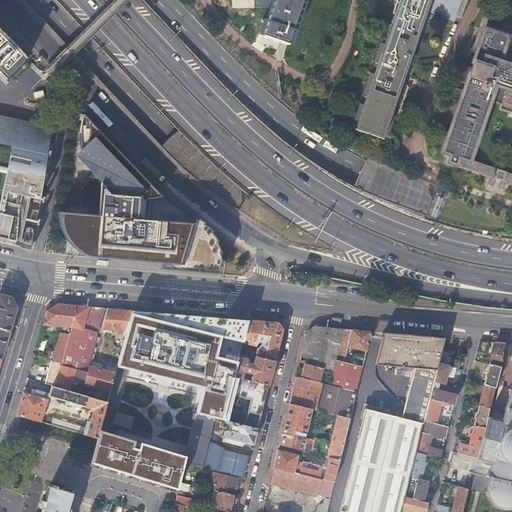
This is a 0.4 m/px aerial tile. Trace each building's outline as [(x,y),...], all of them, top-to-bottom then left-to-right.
[(271,6),(261,36),(287,44),(302,0),(254,0),(255,7),(271,6)] [(356,130),(382,138),(383,133),(389,134),(396,115),(390,113),(394,102),(399,104),(406,85),(401,83),(404,72),(410,74),(416,55),(411,52),(426,10),(429,11),(454,21),(462,0),(395,0),(397,0),(401,1),(386,44),(380,42),(373,62),(379,64),(375,74),(370,72),(363,92),(369,94),(365,105),(360,103),(353,122),(358,124),(356,130)] [(490,178),(487,186),(503,191),(506,183),(511,185),(511,58),(511,56),(511,30),(496,25),(497,24),(487,21),(442,152),(449,154),(446,163),(490,178)] [(0,30),(0,73),(7,80),(10,77),(15,82),(30,67),(25,61),(27,59),(0,30)] [(161,269),(218,274),(219,263),(219,257),(218,250),(216,243),(214,237),(211,232),(208,229),(207,227),(202,224),(195,219),(193,223),(146,219),(146,212),(148,212),(149,211),(149,210),(149,209),(149,208),(149,207),(148,206),(147,206),(147,199),(152,199),(157,197),(161,196),(84,114),(77,114),(77,120),(83,120),(82,125),(81,135),(81,141),(82,148),(85,158),(94,175),(80,187),(79,205),(98,206),(94,257),(162,263),(161,269)] [(0,115),(0,237),(20,242),(18,247),(30,249),(42,198),(39,197),(48,143),(51,125),(0,115)] [(51,125),(48,143),(53,144),(53,141),(56,142),(61,115),(52,115),(51,125)] [(0,359),(2,360),(10,333),(18,307),(11,296),(0,293),(0,359)] [(70,331),(77,306),(58,305),(48,312),(43,326),(46,326),(53,327),(53,329),(56,329),(56,327),(68,328),(68,330),(70,331)] [(90,307),(77,306),(70,331),(69,336),(61,363),(61,366),(76,370),(87,373),(89,367),(92,353),(96,341),(97,338),(98,333),(84,330),(90,307)] [(96,308),(90,307),(84,330),(98,333),(105,309),(96,308)] [(112,310),(108,309),(102,330),(127,332),(128,329),(132,311),(112,310)] [(265,323),(249,321),(244,342),(243,343),(256,346),(260,342),(262,344),(257,349),(256,356),(256,357),(275,362),(283,330),(279,324),(265,323)] [(305,365),(302,379),(320,384),(324,369),(333,371),(336,361),(337,355),(344,330),(314,327),(311,329),(308,331),(300,363),(305,365)] [(361,331),(344,330),(337,355),(346,357),(348,348),(367,353),(372,332),(361,331)] [(55,362),(61,363),(69,336),(61,333),(55,353),(50,351),(48,359),(53,361),(55,362)] [(445,339),(385,333),(376,365),(415,369),(404,408),(402,420),(424,425),(425,422),(430,400),(438,371),(437,371),(445,339)] [(99,342),(96,341),(92,353),(99,355),(102,343),(99,342)] [(490,342),(481,342),(478,354),(485,356),(487,354),(490,342)] [(506,344),(496,343),(490,365),(501,367),(503,360),(502,359),(506,344)] [(360,363),(365,356),(358,351),(353,357),(360,363)] [(443,353),(438,371),(430,400),(444,403),(454,406),(457,395),(438,390),(440,384),(445,385),(447,377),(450,367),(457,368),(458,361),(449,358),(450,354),(443,353)] [(240,357),(239,359),(234,378),(241,379),(244,372),(253,375),(251,382),(269,386),(271,375),(275,362),(256,357),(254,365),(254,367),(252,367),(252,366),(250,364),(247,364),(248,360),(240,357)] [(329,385),(357,393),(363,369),(336,361),(333,371),(329,385)] [(45,385),(52,387),(70,392),(72,386),(78,388),(80,383),(84,384),(87,373),(76,370),(61,366),(61,363),(55,362),(53,368),(50,367),(49,373),(45,385)] [(487,364),(476,362),(474,369),(485,371),(487,364)] [(501,367),(490,365),(485,385),(496,387),(501,367)] [(84,384),(110,391),(115,374),(89,367),(87,373),(84,384)] [(454,379),(457,368),(450,367),(447,377),(454,379)] [(296,378),(290,404),(312,410),(338,416),(350,419),(356,398),(357,393),(329,385),(323,384),(322,384),(320,384),(302,379),(296,378)] [(490,409),(496,387),(485,385),(480,406),(490,409)] [(23,393),(17,416),(97,439),(100,427),(107,402),(81,395),(70,392),(52,387),(50,395),(37,391),(36,394),(35,396),(23,393)] [(511,389),(510,389),(509,389),(508,391),(509,391),(508,395),(509,396),(506,406),(505,406),(504,411),(505,411),(502,421),(500,422),(491,420),(491,419),(488,418),(485,428),(477,459),(475,459),(472,473),(488,477),(488,478),(491,479),(488,489),(488,495),(490,500),(493,504),(497,507),(501,508),(507,509),(511,508),(511,507),(511,389)] [(340,461),(336,478),(340,479),(360,399),(356,398),(350,419),(340,461)] [(430,400),(425,422),(436,424),(440,405),(443,406),(444,403),(430,400)] [(282,434),(279,445),(303,451),(306,439),(305,438),(312,410),(290,404),(282,434)] [(488,418),(490,409),(480,406),(475,426),(485,428),(488,418)] [(401,511),(402,511),(405,497),(410,477),(417,453),(424,425),(402,420),(399,419),(365,410),(340,511),(401,511)] [(215,418),(197,414),(197,413),(187,453),(184,462),(243,478),(249,456),(227,451),(209,442),(215,418)] [(311,453),(319,455),(340,461),(350,419),(338,416),(330,445),(321,443),(314,441),(311,453)] [(254,446),(258,428),(222,420),(221,427),(233,430),(232,433),(226,431),(224,438),(254,446)] [(426,455),(440,459),(442,452),(429,449),(432,436),(445,439),(448,428),(436,424),(425,422),(424,425),(417,453),(426,455)] [(314,441),(321,443),(325,427),(318,425),(317,431),(317,430),(314,441)] [(477,459),(485,428),(475,426),(469,446),(461,444),(458,454),(475,459),(477,459)] [(455,439),(452,453),(457,454),(461,440),(455,439)] [(276,459),(274,467),(277,468),(335,483),(336,478),(340,461),(319,455),(319,460),(325,461),(323,469),(320,468),(320,467),(304,462),(304,465),(297,463),(299,455),(278,450),(276,459)] [(417,453),(410,477),(418,479),(421,480),(424,466),(426,467),(427,463),(424,462),(426,455),(417,453)] [(335,483),(277,468),(275,475),(273,482),(331,497),(335,483)] [(216,485),(214,491),(218,492),(235,496),(237,487),(239,479),(219,474),(214,473),(213,477),(215,478),(213,484),(216,485)] [(418,479),(413,499),(423,502),(428,482),(426,481),(421,480),(418,479)] [(51,488),(49,487),(41,511),(66,511),(72,494),(56,489),(57,487),(52,485),(51,488)] [(462,511),(468,490),(458,487),(452,511),(462,511)] [(235,496),(218,492),(214,509),(226,511),(230,511),(233,504),(235,496)] [(189,500),(176,497),(174,504),(184,507),(187,507),(189,500)] [(413,511),(426,511),(429,503),(423,502),(413,499),(405,497),(402,511),(404,511),(404,510),(413,511)]
